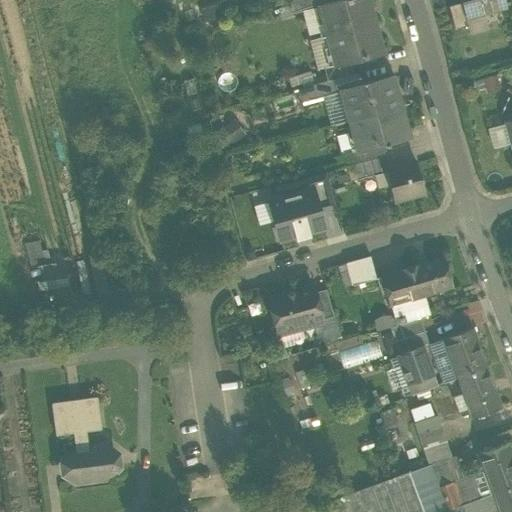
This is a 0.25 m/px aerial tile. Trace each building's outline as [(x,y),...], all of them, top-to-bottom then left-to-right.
[(289,0),(293,13),(319,6),(319,5),(334,0),(333,0),(289,0)] [(335,0),(334,0),(319,5),(319,6),(327,35),(374,23),(368,0),(335,0)] [(504,0),(460,0),(461,3),(465,17),(466,17),(506,6),(504,0)] [(461,3),(448,6),(454,29),(469,25),(466,17),(465,17),(461,3)] [(374,23),(327,35),(335,65),(335,66),(351,62),(382,53),(374,23)] [(351,62),(335,66),(335,65),(323,68),(327,81),(333,79),(354,74),(351,62)] [(392,76),(340,90),(348,120),(401,106),(392,76)] [(327,81),(306,86),(310,100),(336,93),(333,79),(327,81)] [(401,106),(348,120),(356,150),(357,152),(374,147),(385,144),(385,146),(388,145),(388,143),(409,138),(401,106)] [(225,145),(244,132),(237,121),(218,134),(225,145)] [(374,147),(357,152),(356,150),(350,151),(354,165),(377,158),(374,147)] [(381,173),(377,158),(354,165),(358,179),(374,175),(381,173)] [(416,162),(386,170),(386,172),(389,183),(394,201),(424,193),(416,162)] [(386,172),(381,173),(374,175),(377,186),(389,183),(386,172)] [(270,188),(279,241),(337,231),(328,179),(270,188)] [(24,243),(30,264),(43,261),(38,239),(24,243)] [(370,256),(346,262),(352,285),(376,279),(370,256)] [(443,256),(381,275),(390,306),(391,306),(393,315),(396,325),(420,318),(430,315),(424,296),(452,287),(443,256)] [(55,274),(55,262),(39,263),(40,286),(68,285),(68,273),(55,274)] [(312,284),(287,291),(285,295),(269,299),(278,331),(296,326),(301,329),(314,325),(317,320),(322,319),(314,292),(312,284)] [(333,316),(326,289),(314,292),(322,319),(333,316)] [(420,318),(396,325),(392,327),(400,354),(429,345),(420,318)] [(487,367),(472,328),(442,339),(444,343),(439,345),(434,353),(443,377),(452,374),(451,370),(454,370),(457,378),(487,367)] [(341,367),(380,356),(376,340),(337,350),(341,367)] [(487,367),(457,378),(471,418),(501,407),(487,367)] [(97,397),(51,403),(55,435),(73,433),(75,445),(88,443),(86,431),(101,429),(97,397)] [(410,412),(414,423),(433,416),(429,405),(410,412)] [(419,437),(442,429),(437,415),(433,416),(414,423),(419,437)] [(442,429),(419,437),(429,464),(451,456),(442,429)] [(75,445),(70,445),(70,447),(74,447),(63,461),(65,474),(79,484),(75,485),(75,487),(111,482),(110,480),(107,481),(118,467),(116,454),(102,443),(105,442),(105,440),(88,443),(75,445)] [(511,455),(507,443),(477,454),(492,493),(511,485),(511,455)] [(447,509),(439,511),(490,511),(497,510),(498,511),(511,511),(511,485),(492,493),(480,498),(447,509)]
